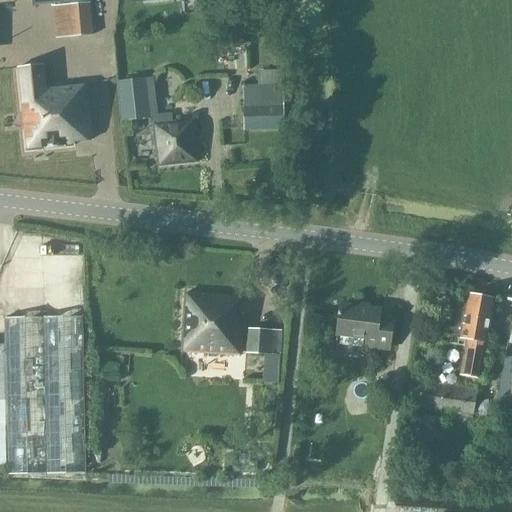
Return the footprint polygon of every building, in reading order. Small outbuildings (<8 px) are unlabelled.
[(4,4),(4,38),(15,38),(15,4),(4,4)] [(68,39),(92,37),(90,4),(66,6),(68,39)] [(16,69),(24,154),(75,149),(75,142),(90,141),(84,84),(45,88),(43,66),(16,69)] [(146,79),(118,81),(122,121),(150,119),(146,79)] [(257,86),(242,86),(244,131),(285,130),(283,85),(257,86)] [(157,168),(197,163),(193,122),(152,127),(157,168)] [(72,250),(72,278),(85,278),(85,249),(72,250)] [(181,354),(240,358),(242,316),(239,316),(240,297),(185,293),(181,354)] [(455,318),(451,337),(467,340),(460,376),(480,379),(494,300),(467,294),(466,298),(463,301),(460,304),(457,309),(456,312),(455,318)] [(364,348),(388,352),(392,320),(379,318),(379,309),(341,305),(337,337),(364,341),(364,348)] [(0,465),(7,465),(7,475),(85,474),(82,317),(4,318),(5,344),(0,344),(0,465)] [(246,353),(280,355),(282,331),(248,329),(246,353)] [(406,407),(450,414),(471,417),(472,415),(475,391),(410,380),(406,407)] [(472,415),(471,417),(450,414),(448,428),(471,431),(473,415),(472,415)]
